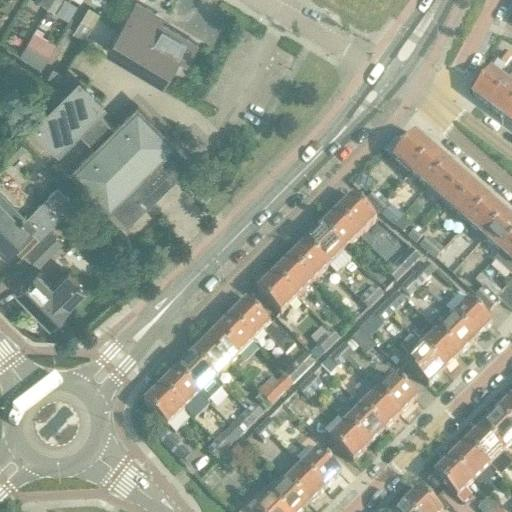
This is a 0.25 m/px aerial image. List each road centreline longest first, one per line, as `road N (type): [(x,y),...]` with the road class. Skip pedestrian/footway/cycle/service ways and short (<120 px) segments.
road 1 (secondary): [(150,323),(327,147)]
road 2 (residential): [(511,353),(351,511)]
road 3 (residential): [(376,71),(257,0)]
